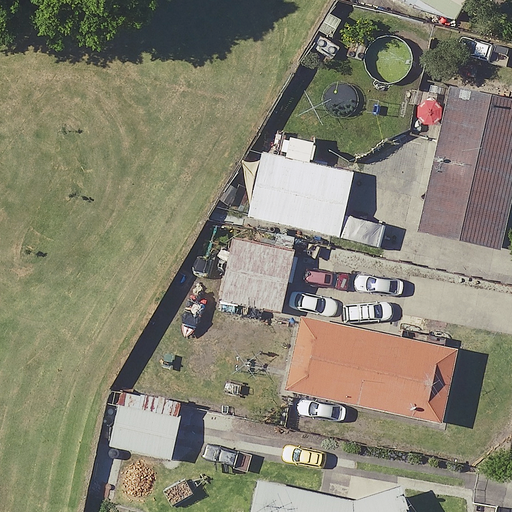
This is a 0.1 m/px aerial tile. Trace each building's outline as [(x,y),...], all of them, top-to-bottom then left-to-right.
[(455,0),(392,0),(439,28),(455,0)] [(511,151),(511,97),(443,83),(412,231),(492,247),(511,151)] [(345,171),(253,150),(238,216),(330,236),(345,171)] [(285,249),(223,236),(209,299),(272,312),(285,249)] [(447,348),(290,317),(275,389),(432,421),(447,348)] [(173,401),(103,389),(93,445),(163,458),(173,401)] [(347,499),(246,480),(239,511),(397,511),(393,496),(349,488),(347,499)]
